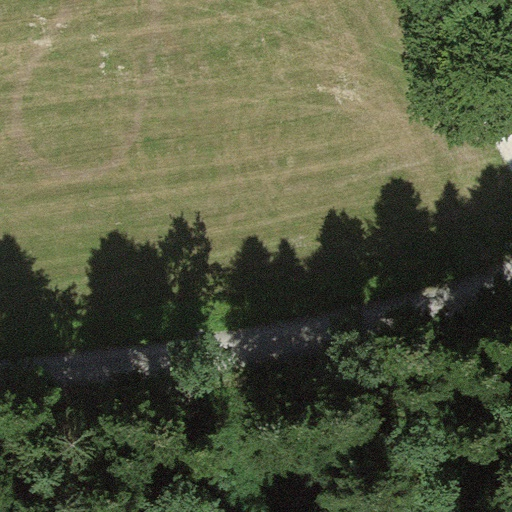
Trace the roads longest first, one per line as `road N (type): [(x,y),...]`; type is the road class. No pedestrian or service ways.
road 1 (track): [(0,370),(314,332),(511,281)]
road 2 (track): [(511,117),(463,64),(433,0)]
